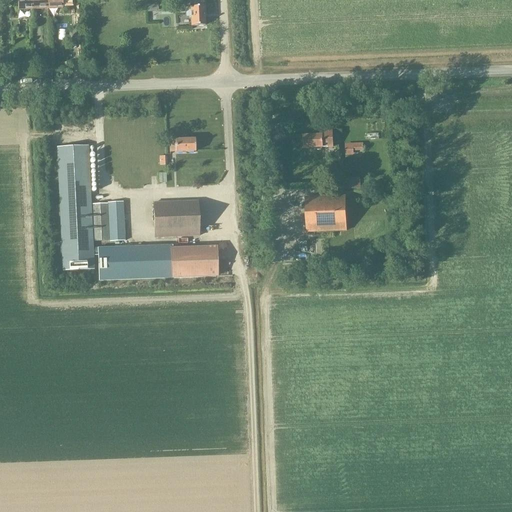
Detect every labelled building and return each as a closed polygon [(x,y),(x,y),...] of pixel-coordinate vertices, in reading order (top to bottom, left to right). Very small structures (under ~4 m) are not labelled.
[(32,9),(31,0),(17,0),(18,10),(32,9)] [(31,0),(32,9),(47,9),(46,0),(31,0)] [(46,0),(47,9),(62,8),(61,0),(46,0)] [(191,26),(205,26),(204,7),(203,0),(193,1),(194,7),(190,7),(185,8),(185,17),(191,17),(191,26)] [(320,135),(303,136),(303,148),(315,148),(317,150),(321,150),(322,148),(333,147),(332,131),(320,132),(320,135)] [(175,152),(195,152),(194,139),(175,140),(169,140),(169,150),(175,150),(175,152)] [(344,154),(353,154),(352,150),(362,149),(362,142),(344,143),(344,154)] [(91,242),(93,242),(91,204),(90,204),(87,146),(56,147),(61,271),(92,270),(91,242)] [(347,189),(359,188),(359,176),(347,177),(347,189)] [(306,232),(346,231),(345,196),(305,198),(306,232)] [(122,202),(91,204),(93,242),(109,241),(124,241),(122,202)] [(154,238),(198,236),(197,202),(153,203),(154,238)] [(98,249),(99,281),(173,278),(172,248),(166,248),(168,246),(98,249)] [(172,248),(173,278),(215,277),(214,247),(172,248)]
